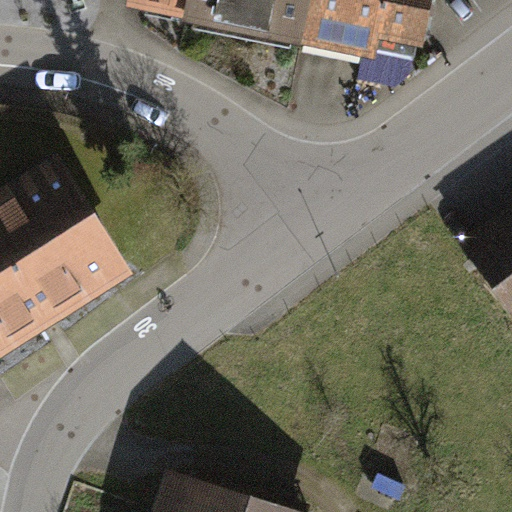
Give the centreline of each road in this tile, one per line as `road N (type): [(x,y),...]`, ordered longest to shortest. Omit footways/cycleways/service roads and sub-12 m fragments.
road 1 (residential): [(34,511),(53,451),(79,409),(307,231)]
road 2 (residential): [(0,54),(125,80),(198,115),(307,231)]
road 3 (track): [(345,511),(313,484),(254,460),(61,434)]
road 4 (residential): [(307,231),(511,75)]
